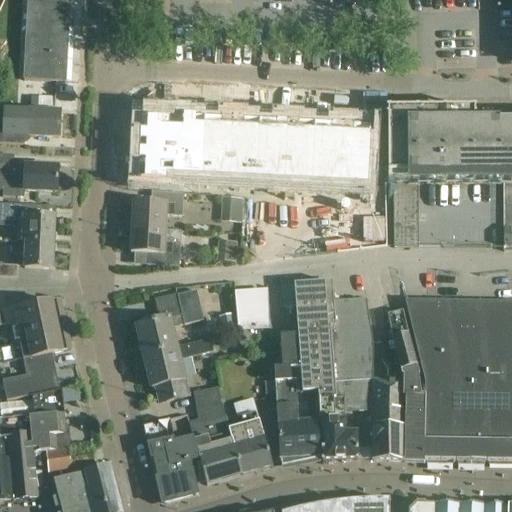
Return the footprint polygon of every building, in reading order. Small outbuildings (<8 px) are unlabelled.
[(27,0),(23,81),(66,84),(70,0),(27,0)] [(0,96),(0,107),(31,109),(55,109),(56,99),(0,96)] [(31,109),(0,107),(0,145),(24,146),(25,138),(59,139),(61,114),(31,113),(31,109)] [(511,117),(477,119),(476,109),(409,110),(385,110),(386,141),(387,185),(388,184),(388,185),(403,185),(406,185),(483,184),(504,184),(504,245),(504,250),(504,255),(511,253),(511,117)] [(136,178),(136,181),(173,183),(173,180),(174,176),(368,187),(369,171),(372,130),(372,126),(177,115),(177,119),(140,117),(137,158),(137,174),(136,178)] [(57,193),(58,169),(26,167),(26,166),(0,164),(0,191),(3,192),(2,199),(19,199),(20,192),(57,193)] [(132,230),(164,233),(165,217),(181,218),(182,195),(152,193),(151,206),(133,205),(132,230)] [(242,226),(244,202),(223,201),(222,225),(242,226)] [(0,205),(0,227),(15,228),(14,243),(54,245),(55,218),(45,218),(46,208),(0,205)] [(128,270),(126,205),(96,206),(97,270),(128,270)] [(414,225),(401,225),(396,225),(394,225),(394,236),(394,249),(412,249),(414,249),(414,231),(414,225)] [(164,244),(164,233),(132,230),(130,255),(148,256),(147,269),(177,271),(179,245),(164,244)] [(301,257),(352,254),(350,230),(300,233),(301,257)] [(54,245),(14,243),(14,256),(25,256),(24,269),(53,270),(54,245)] [(236,265),(238,245),(220,244),(219,264),(236,265)] [(0,279),(18,280),(18,268),(0,267),(0,279)] [(330,354),(338,353),(334,304),(332,284),(293,287),(295,308),(298,336),(301,394),(317,394),(319,423),(320,422),(323,462),(358,461),(358,452),(357,435),(346,435),(345,414),(344,398),(334,398),(330,354)] [(284,309),(295,308),(293,287),(282,288),(284,309)] [(239,334),(270,332),(268,292),(237,294),(239,334)] [(143,358),(177,350),(172,331),(203,323),(196,294),(178,298),(177,297),(155,302),(159,323),(136,328),(143,358)] [(372,413),(372,382),(373,346),(366,301),(334,304),(338,353),(330,354),(334,398),(344,398),(345,414),(372,413)] [(26,376),(2,381),(6,403),(31,398),(57,393),(50,355),(60,353),(51,302),(4,312),(7,328),(15,327),(23,361),(26,376)] [(447,320),(444,303),(405,302),(425,384),(424,397),(423,464),(455,465),(455,453),(458,387),(447,320)] [(455,453),(455,465),(487,467),(490,390),(484,310),(484,303),(444,303),(447,320),(458,387),(455,453)] [(490,390),(487,467),(511,467),(511,303),(484,303),(484,310),(490,390)] [(423,464),(424,397),(422,397),(418,377),(416,369),(417,369),(409,337),(403,313),(387,317),(392,341),(395,349),(400,368),(402,382),(403,386),(402,392),(401,412),(405,412),(404,463),(423,464)] [(219,319),(222,333),(235,330),(231,316),(219,319)] [(301,394),(298,336),(282,337),(284,369),(273,370),(279,461),(282,461),(282,466),(319,458),(316,423),(319,423),(317,394),(301,394)] [(372,462),(404,463),(405,412),(401,412),(402,392),(403,386),(402,382),(400,368),(395,349),(392,341),(381,344),(388,368),(388,382),(376,382),(372,382),(372,413),(372,462)] [(210,342),(177,350),(143,358),(151,391),(154,390),(158,405),(188,398),(180,363),(213,355),(210,342)] [(53,417),(62,415),(62,404),(80,402),(78,390),(32,399),(34,419),(53,417)] [(234,448),(230,430),(229,431),(220,402),(217,390),(194,395),(197,411),(200,421),(189,424),(193,439),(200,463),(206,487),(240,477),(232,448),(234,448)] [(232,448),(240,477),(272,468),(263,438),(262,439),(250,400),(233,406),(237,420),(240,419),(242,427),(230,430),(234,448),(232,448)] [(31,403),(0,405),(0,412),(1,421),(32,418),(31,403)] [(38,455),(66,452),(63,416),(54,417),(53,417),(34,419),(5,422),(13,502),(36,499),(33,463),(39,463),(38,455)] [(0,503),(13,502),(4,422),(0,421),(0,503)] [(200,463),(193,439),(175,443),(170,421),(144,427),(162,506),(180,502),(196,497),(189,466),(200,463)] [(89,511),(80,475),(80,471),(94,468),(89,448),(43,457),(49,484),(47,485),(53,511),(89,511)] [(89,511),(121,511),(111,467),(80,475),(89,511)] [(342,502),(338,502),(339,504),(339,508),(339,511),(387,511),(387,503),(369,501),(356,502),(344,502),(342,502)] [(290,508),(280,509),(280,511),(339,511),(339,508),(339,504),(338,502),(333,502),(324,503),(315,504),(310,505),(290,508)]
